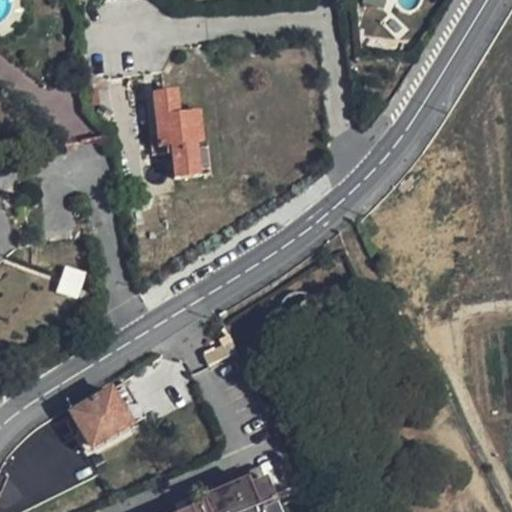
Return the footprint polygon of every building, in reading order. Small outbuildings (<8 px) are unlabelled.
[(80,19),(46,24),(49,41),(83,35),(80,19)] [(84,42),(50,46),(53,66),(87,59),(84,42)] [(178,92),(154,95),(160,134),(151,135),(154,155),(174,153),(177,179),(200,175),(196,148),(203,148),(198,115),(182,116),(178,92)] [(203,148),(196,148),(200,175),(208,174),(203,148)] [(219,346),(224,356),(236,351),(231,340),(219,346)] [(219,346),(203,353),(208,364),(224,356),(219,346)] [(86,448),(126,427),(142,419),(125,387),(109,396),(70,416),(86,448)] [(278,511),(258,467),(212,487),(218,502),(222,511),(177,511),(174,503),(152,511),(278,511)] [(222,511),(218,502),(193,511),(222,511)]
